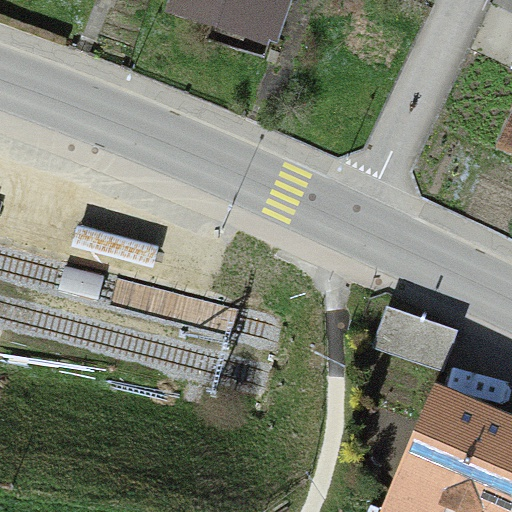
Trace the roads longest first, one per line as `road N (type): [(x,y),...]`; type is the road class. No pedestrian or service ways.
road 1 (secondary): [(0,78),(362,225)]
road 2 (residential): [(362,225),(463,0)]
road 3 (secondary): [(362,225),(511,298)]
